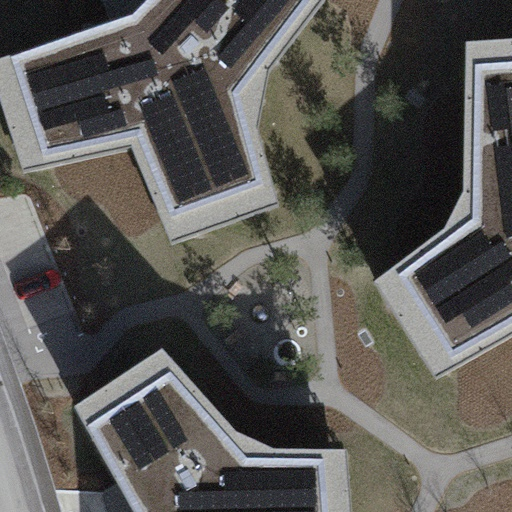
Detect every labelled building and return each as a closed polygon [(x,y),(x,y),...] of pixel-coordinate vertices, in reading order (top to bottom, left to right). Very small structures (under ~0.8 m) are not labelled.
[(277,0),(87,0),(0,77),(0,134),(57,198),(280,2),(277,0)] [(511,0),(429,0),(495,144),(511,136),(511,0)] [(56,267),(80,333),(149,309),(104,225),(56,267)] [(80,333),(60,339),(118,511),(256,511),(211,379),(184,298),(149,309),(80,333)] [(511,470),(511,321),(377,379),(431,505),(511,470)]
